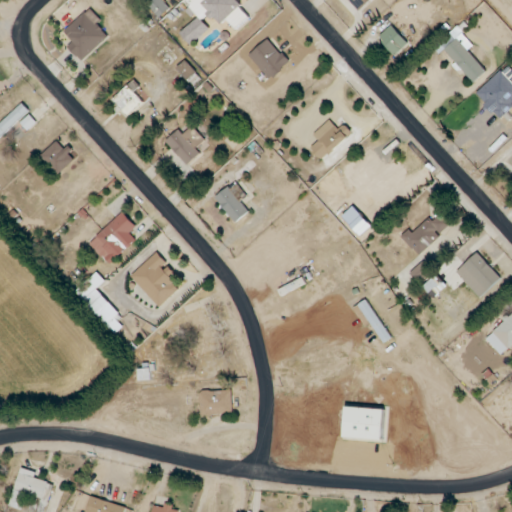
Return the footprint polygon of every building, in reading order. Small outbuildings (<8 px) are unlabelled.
[(152,0),(146,7),(159,19),(170,8),(161,0),(152,0)] [(189,0),(186,3),(202,21),(209,14),(220,26),(227,20),(236,30),(252,15),(238,0),(189,0)] [(347,0),(356,12),(372,0),(347,0)] [(82,62),(109,37),(97,25),(101,21),(90,9),(64,32),(74,42),(68,47),(82,62)] [(190,45),(209,29),(199,17),(180,33),(190,45)] [(409,45),(391,25),(377,38),(395,58),(409,45)] [(463,47),(469,41),(458,29),(440,46),(474,83),(486,72),(463,47)] [(290,64),(269,39),(249,55),(270,80),(290,64)] [(178,68),(192,85),(200,78),(185,62),(178,68)] [(498,119),(511,105),(511,70),(507,65),(476,96),(498,119)] [(140,88),(136,81),(113,98),(126,117),(144,104),(135,92),(140,88)] [(0,138),(29,111),(22,103),(0,124),(0,138)] [(28,131),(36,123),(30,115),(21,124),(28,131)] [(346,127),(340,132),(329,120),(313,135),(319,142),(311,149),(323,162),(353,134),(346,127)] [(187,166),(200,154),(196,149),(205,141),(192,127),(183,135),(179,130),(166,142),(187,166)] [(67,152),(57,142),(41,156),(59,175),(75,160),(68,152),(67,152)] [(241,202),(247,197),(235,182),(215,198),(236,223),(249,212),(241,202)] [(136,240),(130,233),(136,227),(123,213),(90,244),(110,265),(136,240)] [(401,237),(418,256),(450,226),(440,215),(431,223),(428,219),(413,233),(409,230),(401,237)] [(180,289),(169,278),(174,274),(166,266),(168,264),(157,253),(131,277),(160,308),(180,289)] [(456,273),(481,298),(501,278),(477,253),(456,273)] [(97,290),(106,281),(97,273),(75,293),(115,336),(123,328),(116,319),(121,315),(97,290)] [(390,340),(369,299),(360,304),(381,344),(390,340)] [(511,314),(485,339),(501,356),(511,345),(511,314)] [(151,381),(150,369),(138,370),(139,381),(151,381)] [(232,415),(232,391),(200,391),(200,416),(232,415)] [(385,410),(346,408),(344,439),(384,441),(385,410)] [(9,508),(22,511),(26,494),(41,498),(37,511),(46,511),(54,485),(41,481),(42,474),(19,468),(9,508)] [(86,511),(125,511),(127,508),(91,497),(86,511)]
